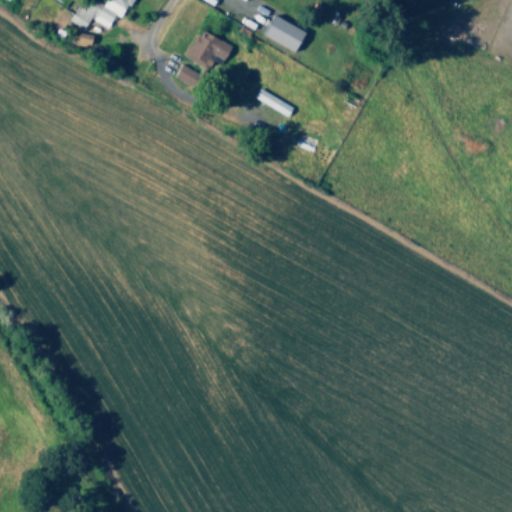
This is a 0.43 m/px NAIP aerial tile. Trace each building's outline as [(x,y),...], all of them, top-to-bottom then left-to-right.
[(82,28),(86,18),(105,27),(111,14),(119,17),(127,0),(104,0),(102,6),(88,0),(76,0),(67,21),(82,28)] [(302,30),(270,15),(260,36),(292,50),(302,30)] [(220,59),(228,45),(196,28),(181,57),(203,68),(211,55),(220,59)] [(71,44),(83,44),(83,33),(71,33),(71,44)] [(171,76),(190,87),(197,75),(178,64),(171,76)] [(289,107),(256,87),(251,96),(284,116),(289,107)]
